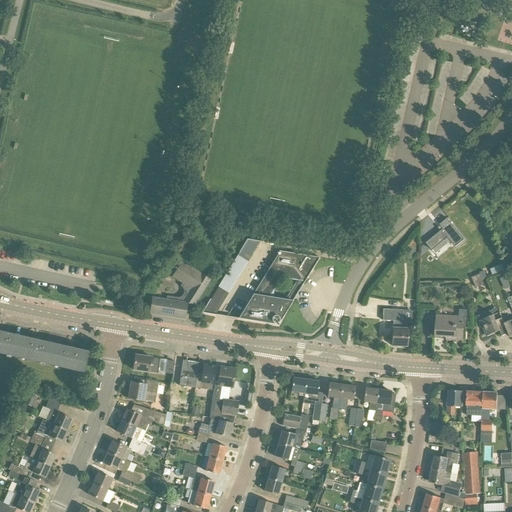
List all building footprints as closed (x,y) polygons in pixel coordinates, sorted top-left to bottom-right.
[(442,232),(425,247),(432,254),(447,241),(455,250),(464,242),(446,222),(439,228),(442,232)] [(247,236),(204,312),(216,318),(258,242),(247,236)] [(411,260),(416,252),(408,247),(403,256),(411,260)] [(283,252),(279,251),(237,319),(278,325),(320,258),(283,252)] [(152,298),(150,313),(185,319),(188,304),(195,305),(211,280),(182,262),(173,276),(182,284),(181,286),(183,287),(184,289),(184,291),(184,292),(184,294),(183,296),(182,297),(180,298),(178,298),(167,296),(166,300),(152,298)] [(493,275),(506,270),(503,265),(491,270),(493,275)] [(476,288),(484,285),(480,274),(472,278),(476,288)] [(408,321),(403,321),(403,310),(383,309),(383,321),(394,321),(392,346),(407,347),(408,329),(407,329),(408,321)] [(504,323),(505,323),(500,312),(480,320),(486,336),(499,331),(502,336),(508,334),(504,323)] [(460,317),(438,315),(436,337),(453,338),(453,340),(463,341),(464,326),(466,326),(466,318),(460,318),(460,317)] [(0,331),(0,353),(17,357),(21,337),(8,334),(8,332),(7,330),(5,330),(4,329),(2,331),(2,332),(0,331)] [(35,340),(21,337),(17,357),(50,365),(55,344),(41,341),(41,340),(40,338),(39,337),(38,337),(36,338),(35,340)] [(68,348),(55,344),(50,365),(84,373),(88,352),(74,349),(75,347),(73,345),(71,345),(69,346),(68,348)] [(136,356),(133,370),(150,373),(151,370),(158,371),(160,359),(152,358),(136,356)] [(165,373),(173,375),(175,362),(167,360),(165,373)] [(195,388),(197,373),(199,364),(183,362),(179,386),(195,388)] [(203,374),(197,373),(195,388),(212,391),(213,384),(216,367),(204,365),(203,374)] [(223,402),(219,401),(222,386),(233,387),(235,370),(221,368),(218,385),(215,384),(210,418),(211,419),(221,420),(222,413),(235,415),(237,416),(239,403),(223,400),(223,402)] [(305,388),(307,380),(293,378),(291,392),(305,394),(305,388)] [(155,403),(158,387),(159,382),(146,380),(145,385),(131,383),(129,399),(144,401),(155,403)] [(307,380),(305,388),(305,394),(303,403),(310,405),(314,405),(311,425),(318,426),(321,404),(322,393),(318,393),(320,382),(307,380)] [(339,409),(339,407),(342,385),(329,383),(328,397),(334,398),(333,408),(339,409)] [(356,387),(342,385),(339,407),(346,408),(347,400),(354,401),(356,387)] [(224,395),(236,396),(237,390),(225,388),(224,395)] [(368,420),(374,421),(379,390),(365,388),(363,402),(370,403),(368,420)] [(379,390),(374,421),(381,422),(383,412),(393,413),(395,400),(396,394),(391,394),(392,392),(379,390)] [(462,407),(463,391),(450,391),(450,400),(448,400),(448,407),(448,415),(455,415),(455,407),(462,407)] [(483,416),(484,393),(468,392),(467,416),(483,416)] [(484,393),(483,416),(482,441),(492,442),(493,421),(490,421),(491,409),(497,410),(498,393),(484,393)] [(54,425),(67,431),(72,419),(57,412),(62,402),(50,399),(46,408),(51,410),(46,422),(54,425)] [(327,405),(321,404),(318,426),(324,427),(327,405)] [(199,415),(200,407),(192,406),(191,414),(199,415)] [(354,426),(357,409),(351,408),(348,426),(354,426)] [(146,409),(142,416),(127,409),(122,421),(145,431),(148,422),(151,423),(151,421),(164,427),(166,415),(146,409)] [(357,409),(354,426),(361,427),(363,410),(357,409)] [(233,424),(235,415),(222,413),(221,420),(211,419),(209,426),(201,423),(198,435),(210,438),(212,432),(216,433),(215,434),(229,438),(233,424)] [(299,430),(301,417),(285,414),(283,426),(298,430),(299,430)] [(309,416),(301,415),(301,417),(299,430),(306,432),(309,416)] [(25,419),(19,417),(17,423),(23,425),(25,419)] [(46,422),(43,420),(38,433),(35,431),(32,437),(44,442),(46,438),(47,438),(48,436),(62,442),(67,431),(54,425),(46,422)] [(144,449),(145,450),(147,445),(146,445),(140,442),(145,431),(122,421),(117,432),(133,439),(131,443),(144,449)] [(278,443),(292,447),(298,449),(300,443),(294,441),(295,435),(282,431),(278,443)] [(160,439),(170,443),(173,434),(163,432),(160,439)] [(304,432),(302,438),(311,440),(310,442),(321,445),(323,437),(306,433),(304,432)] [(29,442),(31,438),(28,437),(22,434),(21,434),(19,438),(23,439),(23,440),(29,442)] [(210,438),(198,435),(196,441),(209,444),(210,438)] [(44,442),(32,437),(29,442),(36,445),(31,457),(51,467),(56,455),(41,448),(44,442)] [(145,450),(144,449),(131,443),(129,448),(113,441),(108,452),(126,460),(130,451),(142,456),(143,454),(145,450)] [(371,441),(370,446),(369,450),(385,453),(386,443),(371,441)] [(275,456),(288,460),(291,461),(290,466),(294,467),(296,461),(299,449),(298,449),(292,447),(278,443),(275,456)] [(227,447),(213,444),(209,457),(223,461),(227,447)] [(167,451),(158,447),(155,455),(164,458),(167,451)] [(128,461),(126,460),(108,452),(103,463),(122,472),(120,477),(131,482),(138,485),(142,477),(127,471),(128,470),(125,469),(128,461)] [(501,465),(511,463),(511,452),(501,454),(501,465)] [(451,459),(441,457),(441,458),(435,457),(433,469),(452,473),(454,464),(458,465),(460,455),(452,453),(451,459)] [(478,453),(463,454),(466,504),(478,503),(477,494),(481,494),(478,453)] [(23,469),(29,459),(24,456),(18,466),(23,469)] [(390,461),(375,456),(371,471),(386,475),(390,461)] [(51,467),(31,457),(25,470),(12,464),(9,469),(13,471),(17,473),(28,477),(30,471),(45,478),(50,469),(51,467)] [(219,475),(223,461),(209,457),(205,471),(219,475)] [(294,467),(312,472),(314,466),(296,461),(294,467)] [(364,469),(366,464),(366,463),(357,461),(355,466),(364,469)] [(185,464),(183,470),(196,473),(197,467),(185,464)] [(268,478),(282,482),(285,470),(272,466),(268,478)] [(353,472),(362,475),(364,469),(355,466),(353,472)] [(312,472),(294,467),(292,473),(301,476),(300,478),(310,481),(312,472)] [(452,473),(433,469),(430,482),(436,483),(436,484),(446,486),(444,493),(447,494),(459,498),(462,487),(462,484),(456,482),(458,474),(452,473)] [(194,479),(196,473),(183,470),(182,476),(192,478),(194,479)] [(28,477),(17,473),(13,471),(10,476),(24,482),(22,486),(20,485),(16,494),(21,496),(35,503),(40,491),(35,489),(38,482),(28,477)] [(386,475),(371,471),(367,485),(382,489),(386,475)] [(93,483),(108,490),(113,479),(99,472),(93,483)] [(129,486),(131,482),(120,477),(118,482),(129,486)] [(201,478),(200,481),(194,479),(192,478),(189,490),(191,490),(197,492),(211,496),(215,482),(201,478)] [(282,482),(268,478),(265,491),(278,495),(282,482)] [(103,501),(108,490),(93,483),(88,495),(103,501)] [(382,489),(367,485),(360,483),(358,492),(349,489),(347,495),(356,498),(363,500),(378,504),(382,489)] [(207,510),(211,496),(197,492),(191,490),(188,503),(194,505),(193,506),(207,510)] [(30,511),(34,505),(35,503),(21,496),(16,494),(15,493),(10,506),(0,501),(0,508),(1,508),(8,511),(11,511),(14,507),(24,511),(30,511)] [(441,511),(444,504),(462,509),(464,499),(459,498),(447,494),(445,499),(442,498),(428,494),(424,508),(438,511),(441,511)] [(354,504),(356,498),(347,495),(345,501),(354,504)] [(285,502),(303,507),(307,509),(309,503),(286,496),(285,502)] [(169,497),(168,502),(180,506),(182,500),(169,497)] [(281,511),(283,508),(283,507),(272,504),(259,500),(255,511),(281,511)] [(375,511),(378,504),(363,500),(359,511),(375,511)] [(114,511),(117,511),(120,506),(109,501),(108,504),(106,508),(114,511)] [(180,506),(168,502),(166,509),(173,511),(172,511),(185,511),(183,511),(182,511),(179,511),(180,506)] [(297,511),(301,511),(303,507),(285,502),(283,507),(283,508),(297,511)] [(484,511),(488,511),(506,511),(505,503),(484,504),(484,511)]
